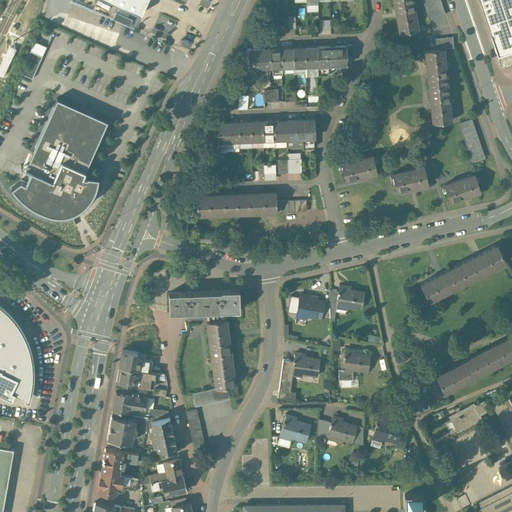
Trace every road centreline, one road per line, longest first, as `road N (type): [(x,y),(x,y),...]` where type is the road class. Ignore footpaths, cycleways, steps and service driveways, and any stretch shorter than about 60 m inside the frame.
road 1 (residential): [(372,0),(368,35),(322,139),(343,253)]
road 2 (residential): [(211,511),(269,357),(268,269)]
road 3 (secondary): [(94,305),(50,511)]
road 4 (secondary): [(70,511),(109,314)]
road 5 (residential): [(511,207),(343,253)]
road 6 (secondary): [(166,152),(94,305)]
road 7 (secondary): [(166,152),(237,0)]
road 8 (residential): [(268,269),(230,267),(141,233)]
